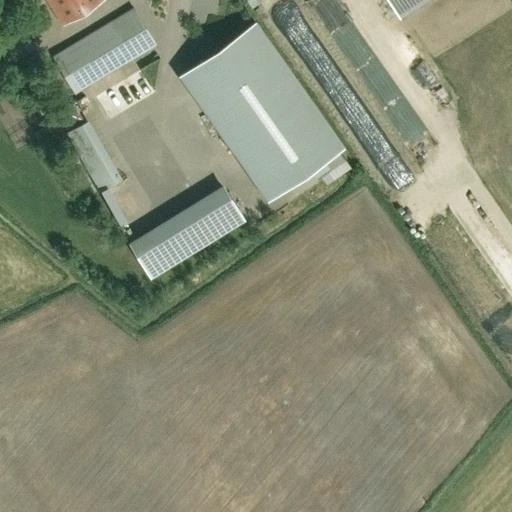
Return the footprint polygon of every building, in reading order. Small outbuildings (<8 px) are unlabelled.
[(48,0),(63,23),(99,0),(48,0)] [(390,0),(398,12),(417,0),(390,0)] [(405,61),(419,52),(390,4),(375,13),(405,61)] [(155,42),(134,6),(53,55),(75,90),(155,42)] [(252,28),(187,74),(270,191),(336,145),(252,28)] [(125,94),(105,105),(114,121),(134,110),(125,94)] [(133,222),(115,189),(127,183),(95,120),(73,132),(122,227),(133,222)] [(295,182),(286,188),(295,202),(304,197),(295,182)] [(150,277),(253,226),(233,186),(130,237),(150,277)]
